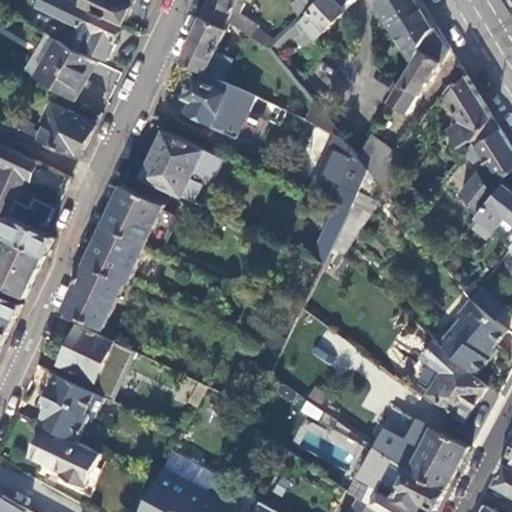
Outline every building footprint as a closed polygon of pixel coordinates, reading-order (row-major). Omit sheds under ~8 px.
[(87,0),(85,4),(125,23),(136,0),(87,0)] [(240,0),(210,0),(205,11),(229,23),(234,13),(238,15),(240,10),(236,8),(240,0)] [(319,0),(300,19),(314,40),(345,10),(340,5),(344,0),(379,0),(380,0),(417,58),(438,26),(422,1),(421,0),(319,0)] [(125,23),(85,4),(84,6),(88,8),(80,26),(84,28),(76,44),(108,59),(125,23)] [(217,51),(230,24),(229,23),(205,11),(182,60),(203,70),(223,80),(234,58),(217,51)] [(230,24),(255,36),(260,25),(238,15),(234,13),(229,23),(230,24)] [(449,44),(438,26),(417,58),(389,98),(409,111),(452,48),(449,44)] [(58,39),(49,33),(27,71),(36,76),(58,39)] [(98,64),(58,39),(36,76),(77,101),(98,64)] [(259,96),(223,80),(203,70),(200,78),(197,77),(187,98),(194,101),(189,111),(212,122),(210,125),(238,138),(259,96)] [(478,92),(468,75),(448,98),(455,108),(450,110),(453,115),(457,113),(464,122),(450,131),(459,147),(473,138),(474,140),(493,117),(478,92)] [(82,159),(99,123),(55,101),(45,120),(50,123),(42,140),(82,159)] [(493,117),(474,140),(467,149),(480,169),(490,163),(477,144),(500,128),(493,117)] [(25,120),(20,129),(32,135),(36,126),(25,120)] [(511,146),(510,143),(500,128),(477,144),(490,163),(480,169),(489,185),(472,207),(479,213),(505,182),(511,172),(511,146)] [(165,129),(144,174),(185,195),(197,200),(210,174),(220,179),(228,160),(165,129)] [(369,132),(360,156),(372,171),(378,179),(399,152),(369,132)] [(360,156),(340,134),(312,189),(353,209),(372,171),(360,156)] [(33,205),(19,198),(28,178),(32,180),(40,164),(0,144),(0,210),(46,232),(47,231),(43,228),(45,223),(49,225),(58,207),(37,197),(33,205)] [(458,195),(469,172),(457,166),(446,188),(458,195)] [(511,187),(505,182),(479,213),(478,215),(495,229),(496,227),(506,216),(511,220),(511,187)] [(167,203),(123,183),(104,223),(148,244),(152,234),(167,203)] [(47,255),(55,237),(46,232),(0,210),(0,234),(10,240),(11,238),(47,255)] [(496,227),(509,238),(511,234),(511,220),(506,216),(496,227)] [(148,244),(104,223),(86,262),(127,282),(129,283),(148,244)] [(163,238),(152,234),(148,244),(159,249),(163,238)] [(10,240),(0,261),(0,283),(27,296),(47,255),(11,238),(10,240)] [(104,328),(127,282),(86,262),(64,308),(104,328)] [(480,286),(472,297),(474,297),(496,315),(504,306),(480,286)] [(0,346),(3,348),(24,303),(0,291),(0,346)] [(461,321),(442,345),(477,373),(491,355),(488,352),(509,325),(496,315),(474,297),(460,314),(461,321)] [(106,396),(115,400),(137,351),(78,324),(56,372),(106,396)] [(442,345),(434,338),(425,350),(439,361),(437,370),(441,373),(427,392),(466,416),(490,383),(477,373),(442,345)] [(56,372),(55,372),(44,394),(52,398),(50,404),(47,403),(38,421),(45,425),(78,441),(91,414),(96,416),(106,396),(56,372)] [(208,385),(200,381),(190,400),(198,405),(208,385)] [(52,398),(44,394),(41,400),(47,403),(50,404),(52,398)] [(447,488),(471,444),(431,423),(422,440),(423,441),(422,445),(417,442),(414,446),(419,449),(410,464),(447,488)] [(78,441),(45,425),(30,455),(54,467),(49,479),(89,499),(95,487),(89,483),(103,453),(78,441)] [(410,464),(381,445),(373,460),(404,477),(394,495),(420,509),(424,500),(436,508),(447,488),(410,464)] [(511,465),(507,463),(495,484),(511,493),(511,465)] [(196,511),(207,493),(193,486),(194,484),(164,467),(140,511),(196,511)] [(361,496),(379,508),(386,497),(369,485),(361,496)] [(34,511),(0,493),(0,511),(34,511)] [(207,493),(196,511),(246,511),(223,499),(222,501),(207,493)] [(376,511),(379,508),(361,496),(357,494),(346,511),(376,511)] [(502,511),(485,503),(480,511),(502,511)]
